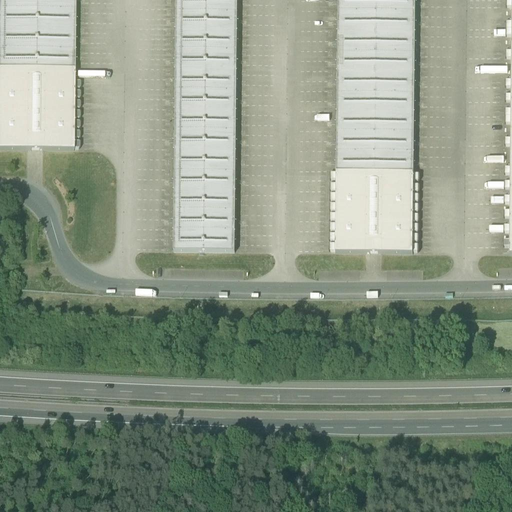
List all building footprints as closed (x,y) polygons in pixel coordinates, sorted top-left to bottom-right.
[(0,0),(0,71),(74,72),(75,0),(0,0)] [(237,0),(175,0),(173,253),(234,253),(237,0)] [(415,0),(337,0),(336,175),(413,176),(415,0)] [(74,72),(0,71),(0,150),(73,151),(74,72)] [(413,176),(336,175),(335,254),(412,255),(413,176)]
